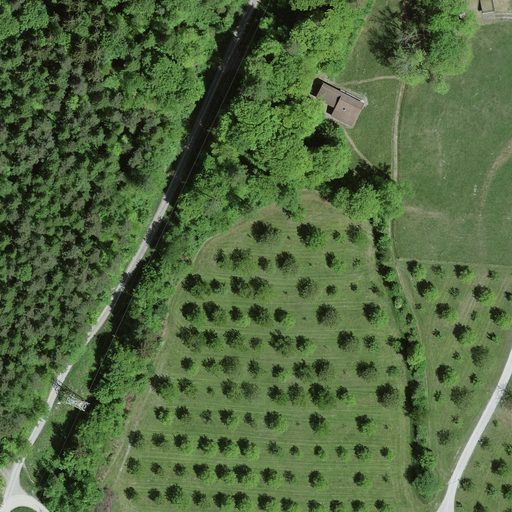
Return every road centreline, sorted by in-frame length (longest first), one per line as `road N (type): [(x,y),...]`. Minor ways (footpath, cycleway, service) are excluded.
road 1 (track): [(255,0),(157,218),(58,385),(12,496)]
road 2 (track): [(442,511),(511,361)]
